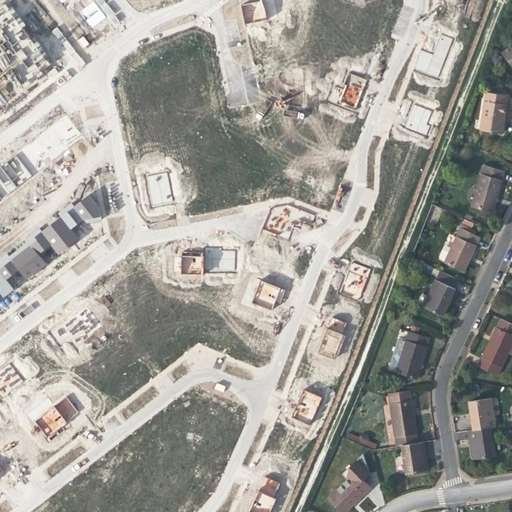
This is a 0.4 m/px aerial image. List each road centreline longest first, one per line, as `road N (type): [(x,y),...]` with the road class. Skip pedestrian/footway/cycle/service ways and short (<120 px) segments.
road 1 (track): [(294,511),(499,0)]
road 2 (residential): [(263,395),(326,245),(362,185),(361,145),(419,0)]
road 3 (residential): [(18,511),(185,382),(204,373),(263,395)]
road 4 (residential): [(511,225),(441,378),(454,495)]
road 5 (unknown): [(318,0),(345,190)]
road 6 (residential): [(130,237),(119,148),(101,85),(86,71)]
road 7 (residential): [(0,345),(130,237)]
road 8 (residential): [(205,511),(263,395)]
road 9 (residential): [(130,237),(252,221)]
